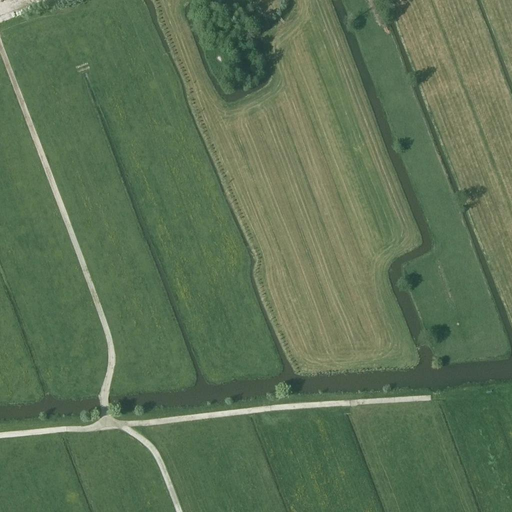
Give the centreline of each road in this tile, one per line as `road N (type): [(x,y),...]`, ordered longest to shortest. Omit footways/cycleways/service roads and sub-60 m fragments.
road 1 (track): [(0,46),(109,341),(107,422)]
road 2 (track): [(131,418),(457,393)]
road 3 (track): [(107,422),(131,418),(151,436),(186,511)]
